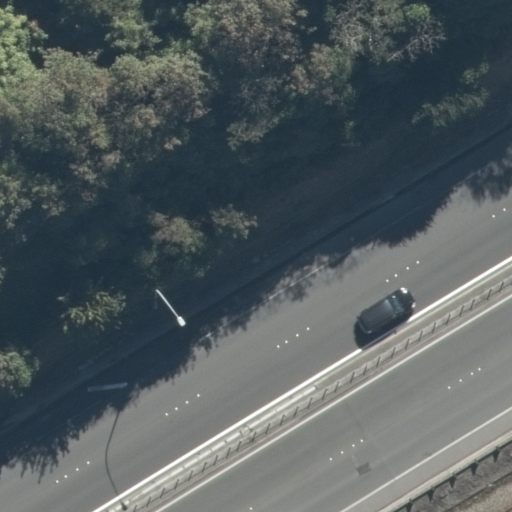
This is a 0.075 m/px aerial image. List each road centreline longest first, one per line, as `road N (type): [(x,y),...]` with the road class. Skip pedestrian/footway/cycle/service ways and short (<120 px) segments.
road 1 (trunk): [(5,511),(511,206)]
road 2 (trunk): [(511,352),(251,511)]
